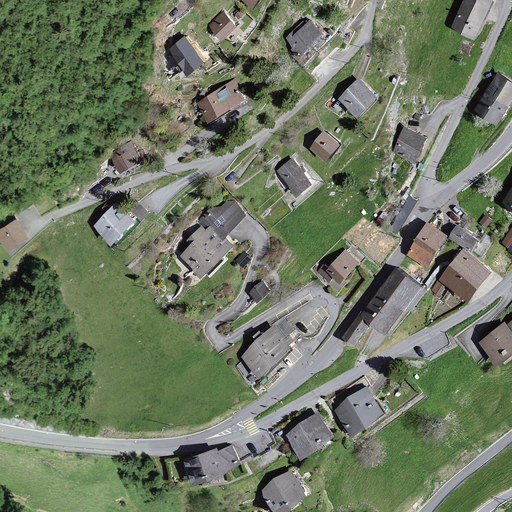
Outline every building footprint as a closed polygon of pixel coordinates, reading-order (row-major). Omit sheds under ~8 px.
[(498,0),(466,0),(454,26),(480,38),(486,26),(498,0)] [(240,25),(224,9),(209,24),(225,40),(240,25)] [(296,46),(294,48),(303,57),(327,33),(312,19),(308,24),(304,20),(287,38),(296,46)] [(207,54),(190,33),(173,46),(190,67),(207,54)] [(511,106),(511,77),(500,70),(477,109),(502,124),(508,114),(511,106)] [(361,76),(340,98),(361,117),(381,96),(361,76)] [(236,78),(200,102),(214,121),(249,98),(236,78)] [(419,131),(407,125),(395,152),(419,163),(431,136),(419,131)] [(325,130),(312,148),(330,162),(344,143),(325,130)] [(133,140),(112,152),(124,172),(145,160),(133,140)] [(294,157),(278,170),(300,196),(316,183),(294,157)] [(405,205),(412,210),(419,198),(412,194),(405,205)] [(121,200),(97,224),(118,244),(142,220),(121,200)] [(194,244),(183,255),(205,277),(237,244),(230,236),(249,215),(242,209),(243,208),(236,200),(227,201),(222,206),(212,206),(198,221),(203,225),(189,239),(194,244)] [(398,231),(412,210),(405,205),(391,227),(398,231)] [(492,219),(487,214),(481,222),(487,226),(492,219)] [(17,218),(0,228),(0,240),(6,250),(28,237),(17,218)] [(435,227),(428,223),(407,256),(427,268),(448,236),(435,227)] [(457,226),(449,238),(471,252),(479,240),(457,226)] [(511,228),(503,242),(511,247),(511,228)] [(254,259),(246,250),(236,260),(244,268),(254,259)] [(492,273),(464,250),(439,280),(468,303),(492,273)] [(325,265),(319,271),(330,280),(335,274),(342,281),(359,262),(346,251),(330,269),(325,265)] [(424,286),(399,268),(366,311),(364,314),(376,323),(389,333),(424,286)] [(271,289),(263,281),(252,292),(260,300),(271,289)] [(364,314),(366,311),(364,310),(345,336),(359,346),(376,323),(364,314)] [(511,326),(510,323),(507,321),(481,342),(499,366),(511,355),(511,326)] [(276,325),(244,356),(264,377),(297,346),(276,325)] [(387,412),(369,387),(337,410),(356,435),(387,412)] [(337,435),(321,412),(289,435),(306,458),(337,435)] [(197,483),(226,473),(242,463),(233,447),(221,451),(219,448),(188,459),(197,483)] [(309,495),(294,473),(268,490),(282,511),(309,495)]
